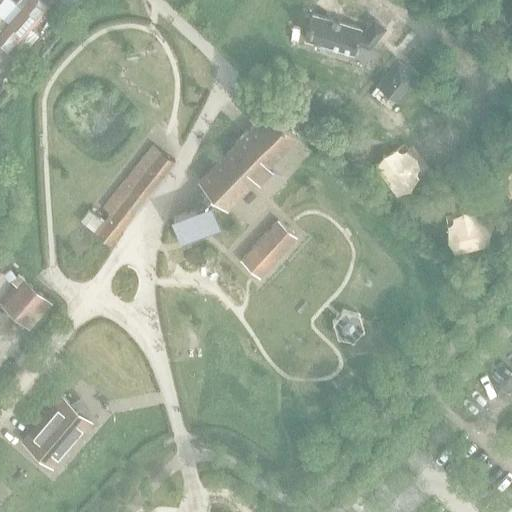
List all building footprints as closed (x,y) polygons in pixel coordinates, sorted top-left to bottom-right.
[(12,47),(29,27),(49,5),(42,0),(15,0),(14,1),(20,7),(0,29),(0,41),(9,50),(12,47)] [(373,18),(362,32),(358,31),(359,27),(311,12),(303,37),(351,52),(354,43),(368,47),(384,28),(373,18)] [(29,27),(12,47),(20,54),(38,35),(29,27)] [(0,60),(9,50),(0,41),(0,60)] [(377,84),(394,98),(413,74),(397,61),(377,84)] [(214,196),(226,207),(296,135),(268,108),(197,179),(209,190),(193,206),(194,208),(172,216),(181,240),(216,227),(207,203),(214,196)] [(87,226),(109,243),(174,159),(152,142),(101,206),(108,211),(103,218),(97,213),(87,226)] [(239,259),(258,276),(295,235),(277,219),(239,259)] [(0,304),(23,324),(46,297),(23,277),(0,304)] [(339,307),(339,308),(339,307),(339,308),(331,316),(329,316),(328,319),(330,319),(332,330),(331,331),(333,334),(334,333),(345,336),(345,337),(349,337),(348,335),(357,328),(358,328),(359,325),(358,325),(356,314),(357,313),(354,310),(353,311),(343,307),(342,306),(339,307)] [(21,439),(52,465),(91,419),(60,393),(21,439)]
